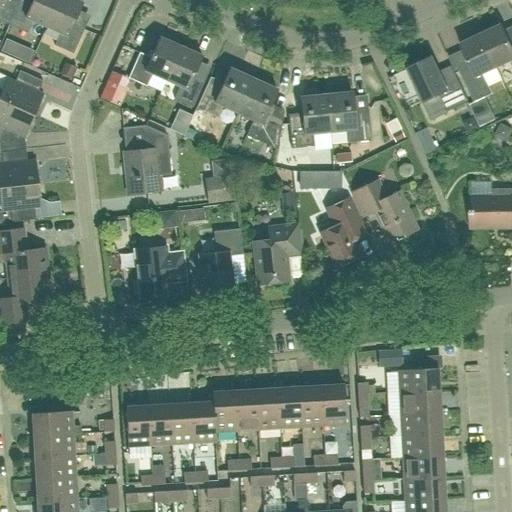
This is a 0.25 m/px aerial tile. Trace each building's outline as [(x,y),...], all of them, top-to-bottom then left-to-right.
[(0,0),(0,22),(7,26),(18,0),(0,0)] [(31,22),(45,28),(56,0),(31,0),(29,5),(18,0),(7,26),(25,34),(31,22)] [(81,4),(72,0),(56,0),(45,28),(58,34),(53,46),(72,54),(83,29),(72,24),(81,4)] [(501,25),(480,35),(496,68),(510,61),(511,65),(511,44),(511,45),(501,25)] [(482,75),(496,68),(480,35),(459,45),(468,65),(457,70),(473,103),(492,94),(482,75)] [(151,75),(164,81),(179,47),(158,38),(149,58),(138,53),(127,79),(129,80),(145,87),(151,75)] [(179,47),(164,81),(178,87),(172,99),(191,108),(203,82),(192,77),(201,57),(179,47)] [(438,72),(431,58),(407,69),(423,103),(439,96),(447,112),(468,103),(451,66),(438,72)] [(76,70),(64,65),(59,75),(70,81),(76,70)] [(236,114),(252,80),(228,69),(222,84),(209,78),(195,109),(216,119),(221,107),(236,114)] [(0,101),(32,116),(42,95),(37,92),(41,82),(18,71),(13,82),(5,79),(0,90),(0,101)] [(112,72),(100,99),(117,107),(129,80),(127,79),(112,72)] [(252,80),(236,114),(251,121),(245,136),(276,150),(282,111),(269,105),(276,91),(252,80)] [(324,95),(328,133),(345,131),(346,143),(369,141),(366,107),(352,109),(350,93),(324,95)] [(68,127),(76,109),(47,95),(39,113),(68,127)] [(312,134),(328,133),(324,95),(299,98),(300,114),(286,115),(290,149),(313,147),(312,134)] [(0,152),(24,150),(23,138),(32,116),(0,101),(0,127),(3,129),(0,135),(0,152)] [(164,136),(141,126),(143,138),(142,138),(143,150),(122,152),(127,195),(160,191),(159,176),(168,175),(166,148),(167,148),(166,136),(164,136)] [(422,160),(441,152),(431,129),(412,137),(422,160)] [(24,150),(0,152),(0,188),(37,184),(34,161),(26,162),(24,150)] [(226,181),(236,203),(268,188),(257,166),(226,181)] [(37,184),(0,188),(0,223),(35,220),(33,208),(39,207),(37,184)] [(377,202),(369,184),(350,193),(361,217),(372,212),(385,240),(400,234),(401,236),(416,230),(398,192),(377,202)] [(511,189),(507,190),(507,198),(470,198),(470,227),(511,226),(511,189)] [(322,239),(314,243),(317,251),(326,247),(336,268),(359,256),(351,239),(363,233),(347,199),(325,210),(333,227),(320,234),(322,239)] [(299,254),(296,225),(267,229),(269,241),(252,243),(257,285),(287,282),(284,256),(299,254)] [(6,279),(47,275),(44,249),(25,251),(22,229),(0,231),(0,263),(4,263),(6,279)] [(241,255),(238,229),(212,232),(215,254),(197,256),(202,291),(231,288),(227,256),(241,255)] [(166,254),(165,247),(133,251),(138,298),(164,295),(163,283),(184,281),(181,253),(166,254)] [(50,301),(47,275),(6,279),(9,299),(0,299),(0,324),(26,322),(24,304),(50,301)] [(398,393),(437,391),(436,369),(396,371),(398,393)] [(365,386),(365,383),(355,384),(357,408),(366,407),(366,395),(372,394),(372,386),(365,386)] [(320,387),(321,426),(344,425),(342,385),(320,387)] [(321,426),(320,387),(298,388),(300,427),(321,426)] [(298,388),(276,389),(278,429),(300,427),(298,388)] [(278,429),(276,389),(255,390),(257,430),(278,429)] [(257,430),(255,390),(233,392),(235,431),(257,430)] [(438,413),(437,391),(398,393),(399,415),(438,413)] [(233,392),(211,393),(214,442),(215,442),(214,432),(235,431),(233,392)] [(192,443),(214,442),(211,393),(210,393),(211,403),(190,404),(192,443)] [(192,443),(190,404),(168,405),(170,445),(192,443)] [(168,405),(147,406),(149,446),(170,445),(168,405)] [(126,447),(149,446),(147,406),(124,408),(126,447)] [(32,437),(80,434),(79,426),(71,427),(70,411),(31,414),(32,437)] [(439,435),(438,413),(399,415),(400,437),(439,435)] [(112,432),(112,420),(101,420),(102,433),(112,432)] [(359,439),(369,438),(368,427),(358,427),(359,439)] [(32,437),(33,458),(73,456),(72,434),(80,434),(32,437)] [(401,458),(441,456),(439,435),(400,437),(401,458)] [(370,450),(369,438),(359,439),(359,451),(370,450)] [(103,442),(103,454),(114,453),(113,441),(103,442)] [(114,453),(103,454),(104,467),(114,466),(114,453)] [(324,465),(323,454),(311,455),(312,466),(324,465)] [(323,454),(324,465),(336,465),(335,454),(323,454)] [(33,458),(34,480),(74,477),(73,456),(33,458)] [(442,478),(441,456),(401,458),(402,480),(442,478)] [(292,457),(280,458),(281,468),(292,467),(292,457)] [(281,468),(280,458),(268,459),(269,469),(281,468)] [(249,460),(237,461),(238,471),(250,470),(249,460)] [(226,471),(238,471),(237,461),(226,461),(226,471)] [(139,486),(151,486),(150,466),(138,467),(139,486)] [(163,466),(150,466),(151,486),(163,485),(163,466)] [(378,481),(377,469),(360,470),(362,494),(371,493),(371,481),(378,481)] [(354,482),(353,471),(341,472),(342,483),(354,482)] [(194,473),(194,483),(207,482),(206,472),(194,473)] [(183,484),(194,483),(194,473),(182,473),(183,484)] [(303,474),(304,484),(315,484),(315,473),(303,474)] [(291,485),(304,484),(303,474),(291,475),(291,485)] [(105,497),(116,497),(115,485),(112,485),(111,476),(104,476),(105,497)] [(272,476),(260,477),(261,487),(273,486),(272,476)] [(75,499),(74,477),(34,480),(35,501),(75,499)] [(249,488),(261,487),(260,477),(248,478),(249,488)] [(403,501),(443,499),(442,478),(402,480),(403,501)] [(229,488),(217,489),(217,499),(230,499),(229,488)] [(205,500),(217,499),(217,489),(205,490),(205,500)] [(174,492),(174,502),(186,501),(185,491),(174,492)] [(162,503),(174,502),(174,492),(162,492),(162,503)] [(136,505),(135,494),(124,495),(124,506),(136,505)] [(116,497),(105,497),(106,509),(117,509),(116,497)] [(35,501),(36,511),(75,511),(75,499),(35,501)] [(443,511),(443,499),(403,501),(403,511),(443,511)] [(305,511),(305,500),(296,501),(296,511),(305,511)] [(341,511),(328,511),(355,511),(355,501),(340,502),(341,511)]
